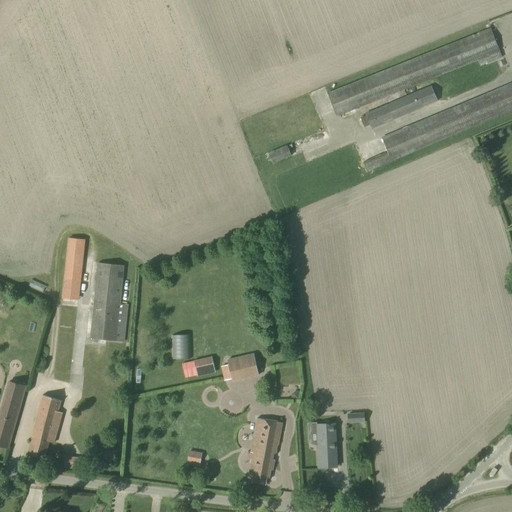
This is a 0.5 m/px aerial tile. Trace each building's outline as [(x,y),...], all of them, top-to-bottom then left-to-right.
[(502,57),(499,51),(490,29),(327,94),(336,116),(477,60),(480,65),(502,57)] [(387,152),(363,162),(363,163),(366,171),(511,109),(511,83),(381,138),(387,152)] [(432,85),(387,105),(365,114),(371,129),(438,100),(432,85)] [(269,153),(273,162),(292,155),(287,145),(269,153)] [(487,147),(481,149),(483,157),(489,155),(487,147)] [(82,299),(86,238),(67,237),(64,298),(82,299)] [(90,338),(116,341),(124,342),(128,304),(120,303),(124,265),(98,263),(90,338)] [(227,359),(228,365),(232,378),(232,381),(259,375),(253,353),(227,359)] [(212,356),(194,360),(197,376),(215,372),(212,356)] [(0,445),(8,448),(26,386),(9,382),(0,412),(0,445)] [(40,406),(27,454),(44,459),(48,444),(53,446),(55,437),(59,422),(62,412),(58,411),(61,400),(42,395),(40,406)] [(228,412),(239,412),(239,398),(221,398),(221,403),(228,404),(228,412)] [(347,413),(348,423),(365,421),(364,412),(347,413)] [(260,419),(257,418),(256,418),(253,434),(257,435),(254,453),(250,475),(269,479),(271,470),(273,470),(274,460),(272,459),(273,453),(275,454),(277,445),(281,422),(260,419)] [(316,424),(318,467),(336,466),(334,423),(316,424)] [(200,464),(202,452),(189,450),(187,462),(200,464)] [(79,467),(80,456),(65,455),(65,466),(79,467)]
